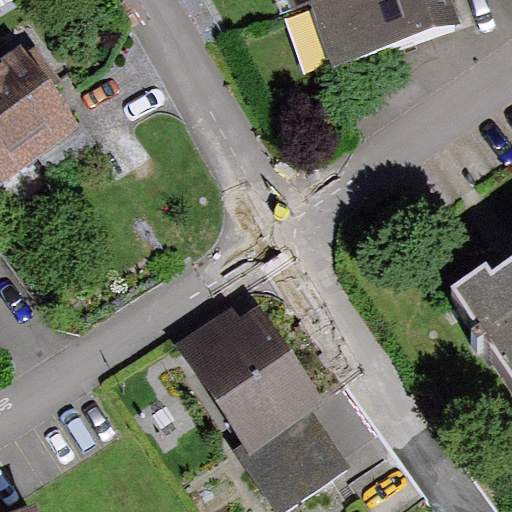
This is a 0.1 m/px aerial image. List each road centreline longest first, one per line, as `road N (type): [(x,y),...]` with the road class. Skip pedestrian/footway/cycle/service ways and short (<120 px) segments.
road 1 (residential): [(470,511),(279,227)]
road 2 (residential): [(0,418),(190,298),(279,227)]
road 3 (residential): [(511,75),(279,227)]
road 4 (residential): [(279,227),(150,0)]
